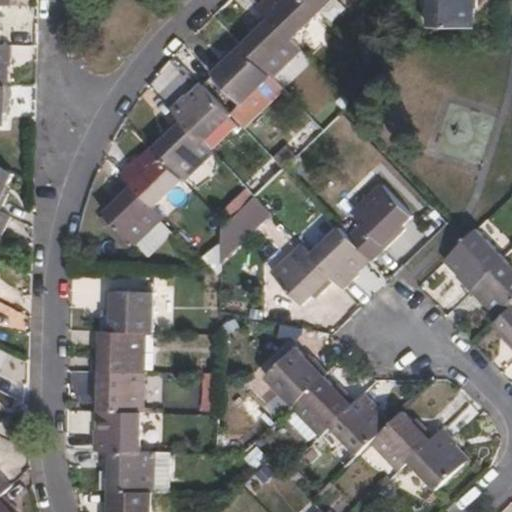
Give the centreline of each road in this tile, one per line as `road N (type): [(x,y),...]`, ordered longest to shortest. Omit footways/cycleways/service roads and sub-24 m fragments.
road 1 (residential): [(105,132),(67,222),(59,394),(63,477),(75,511)]
road 2 (residential): [(215,0),(105,132)]
road 3 (residential): [(62,0),(55,65),(105,132)]
road 4 (residential): [(405,307),(511,408)]
